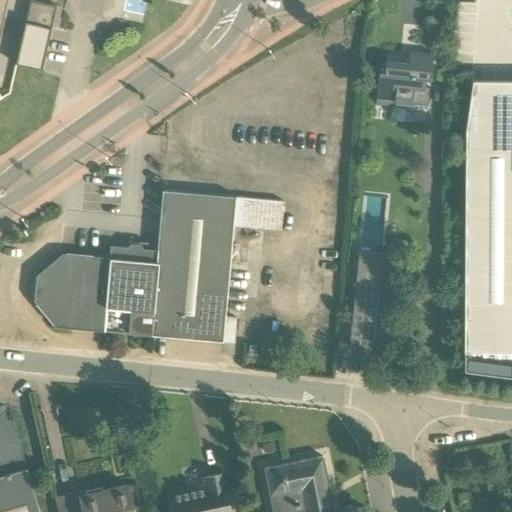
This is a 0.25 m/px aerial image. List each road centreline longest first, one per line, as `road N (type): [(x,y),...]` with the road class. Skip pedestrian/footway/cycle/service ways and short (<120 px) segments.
road 1 (residential): [(0,360),(396,403)]
road 2 (secondary): [(0,200),(39,183),(215,55),(247,0)]
road 3 (secondary): [(224,0),(200,39),(24,165),(0,191)]
